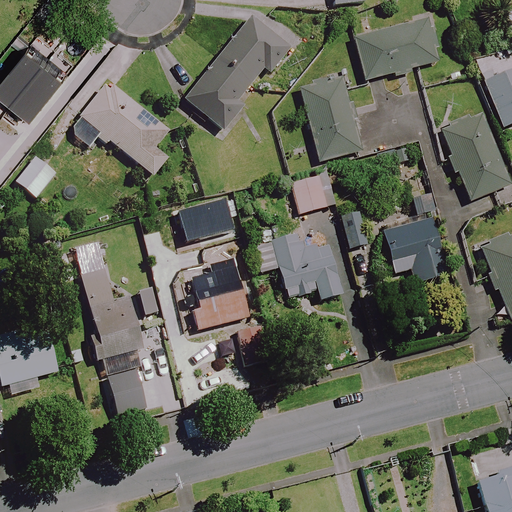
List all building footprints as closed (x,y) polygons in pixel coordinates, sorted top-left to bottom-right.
[(328,0),(329,9),(360,7),(359,0),(328,0)] [(511,14),(497,18),(505,47),(511,45),(511,14)] [(286,53),(247,23),(228,47),(202,79),(198,76),(178,103),(220,136),(241,110),(234,105),(260,73),(266,78),(286,53)] [(435,67),(423,23),(396,29),(350,41),(361,86),(435,67)] [(0,86),(0,103),(21,123),(77,65),(47,37),(0,86)] [(499,133),(511,128),(511,74),(480,87),(499,133)] [(341,80),(296,91),(314,166),(360,155),(341,80)] [(165,135),(103,88),(66,138),(86,153),(96,140),(150,181),(164,163),(152,153),(165,135)] [(478,116),(436,133),(464,205),(506,188),(478,116)] [(54,176),(33,160),(12,186),(33,203),(54,176)] [(323,211),(314,181),(287,188),(295,219),(323,211)] [(426,199),(408,203),(412,220),(430,215),(426,199)] [(353,217),(336,222),(346,253),(363,248),(353,217)] [(432,222),(383,234),(394,278),(412,273),(415,286),(447,278),(432,222)] [(194,230),(200,258),(217,254),(211,226),(194,230)] [(511,323),(511,235),(475,251),(506,326),(511,323)] [(258,278),(275,272),(284,303),(313,294),(317,306),(338,299),(323,249),(302,256),(297,238),(250,252),(258,278)] [(182,299),(187,319),(189,318),(193,334),(246,321),(231,263),(186,274),(192,297),(182,299)] [(93,339),(83,342),(90,370),(97,368),(100,381),(136,372),(131,355),(138,353),(125,302),(109,306),(101,273),(77,280),(93,339)] [(267,364),(259,328),(233,335),(241,370),(267,364)] [(0,400),(0,401),(35,392),(32,383),(53,377),(41,330),(0,339),(0,400)] [(511,511),(511,429),(500,433),(504,448),(467,458),(481,511),(511,511)]
